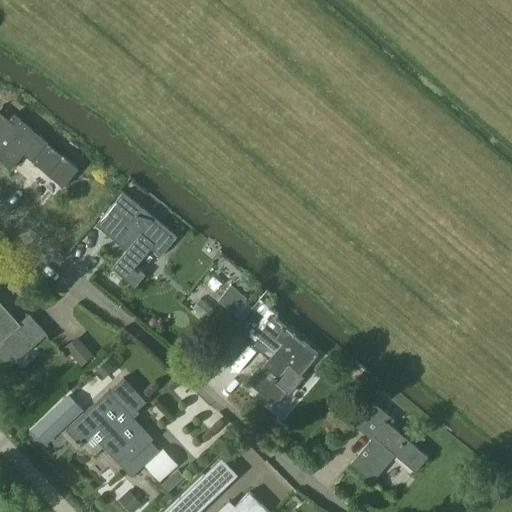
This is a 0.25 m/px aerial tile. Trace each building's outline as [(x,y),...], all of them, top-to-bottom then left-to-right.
[(78,168),(66,158),(13,114),(9,119),(0,111),(0,159),(1,160),(1,162),(10,169),(23,153),(63,186),(78,168)] [(122,192),(95,225),(109,236),(117,227),(134,241),(126,250),(111,268),(134,287),(145,275),(135,267),(150,248),(160,256),(176,236),(122,192)] [(286,392),(279,387),(272,381),(287,364),(300,375),(317,355),(284,327),(282,330),(280,328),(280,324),(273,318),(277,314),(259,299),(233,329),(252,345),(257,339),(273,353),(249,381),(276,404),(286,392)] [(0,356),(9,366),(46,332),(29,313),(18,323),(0,303),(0,356)] [(94,355),(81,340),(68,350),(81,366),(94,355)] [(107,360),(94,372),(103,381),(115,368),(107,360)] [(108,391),(66,430),(76,440),(75,441),(80,447),(86,441),(93,448),(99,442),(131,477),(150,459),(140,449),(152,438),(130,415),(145,402),(123,378),(109,392),(108,391)] [(31,429),(46,445),(83,410),(69,394),(31,429)] [(427,457),(390,425),(394,421),(372,401),(355,420),(374,436),(350,464),(371,482),(395,454),(415,471),(427,457)] [(200,511),(221,492),(204,475),(165,511),(200,511)] [(119,499),(129,511),(134,511),(142,505),(129,490),(119,499)] [(268,511),(249,492),(230,511),(223,505),(216,511),(268,511)]
